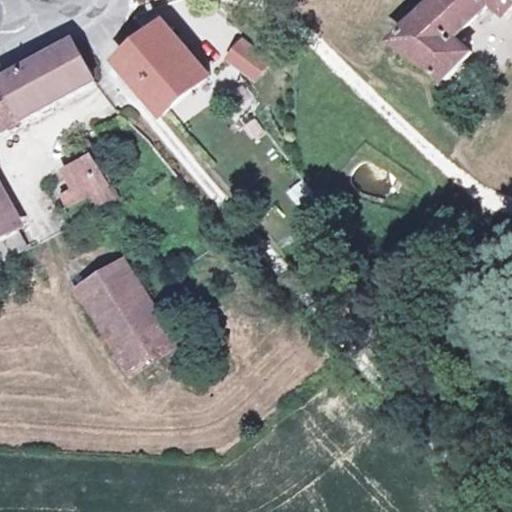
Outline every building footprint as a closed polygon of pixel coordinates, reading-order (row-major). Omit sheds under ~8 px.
[(450,82),(478,51),(464,39),(494,5),(507,16),(511,10),(511,0),(435,0),(396,40),(450,82)] [(167,110),(208,74),(167,21),(134,46),(124,53),(125,59),(167,110)] [(268,61),(241,40),(228,57),(254,78),(268,61)] [(0,84),(0,116),(7,129),(92,80),(72,45),(0,84)] [(0,196),(0,133),(7,129),(0,116),(0,265),(29,249),(0,196)] [(242,130),(257,143),(267,130),(252,118),(242,130)] [(74,194),(61,201),(68,214),(85,205),(94,221),(111,211),(86,165),(64,177),(74,194)] [(296,206),(314,196),(305,179),(287,188),(296,206)] [(136,370),(168,351),(119,269),(87,290),(136,370)]
